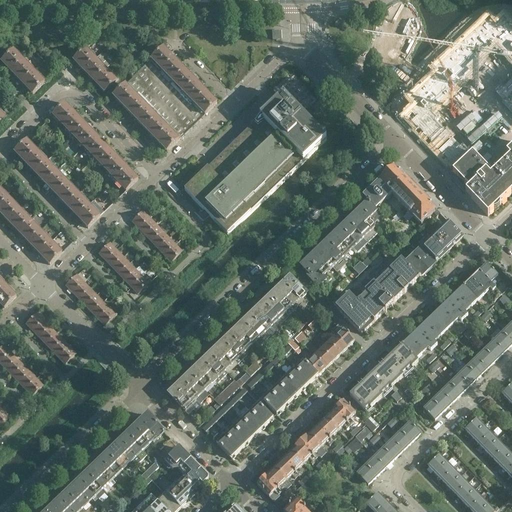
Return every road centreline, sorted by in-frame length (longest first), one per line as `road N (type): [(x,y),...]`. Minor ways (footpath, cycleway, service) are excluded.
road 1 (residential): [(231,485),(487,237)]
road 2 (residential): [(141,389),(395,144)]
road 3 (residential): [(418,511),(400,492),(401,472),(511,366)]
road 4 (residential): [(14,511),(141,389)]
road 5 (residential): [(157,176),(82,97),(63,93),(37,115)]
road 6 (residential): [(141,389),(42,286)]
road 7 (residential): [(395,144),(299,46)]
road 8 (residential): [(231,485),(141,389)]
road 9 (residential): [(487,237),(395,144)]
road 10 (residential): [(88,244),(0,152)]
